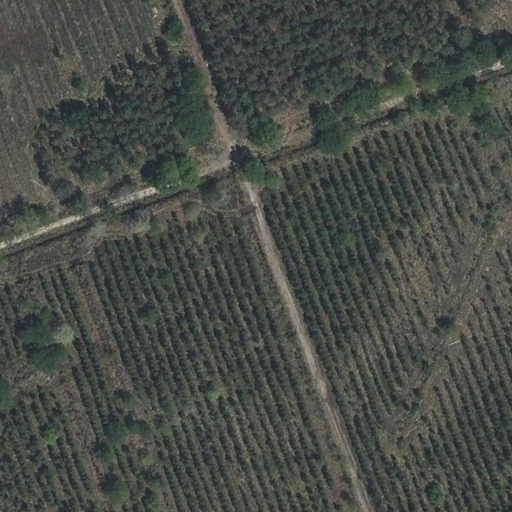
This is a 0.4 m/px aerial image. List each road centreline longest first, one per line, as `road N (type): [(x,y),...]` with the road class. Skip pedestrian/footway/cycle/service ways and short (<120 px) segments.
road 1 (track): [(511,57),(0,244)]
road 2 (track): [(237,157),(179,0)]
